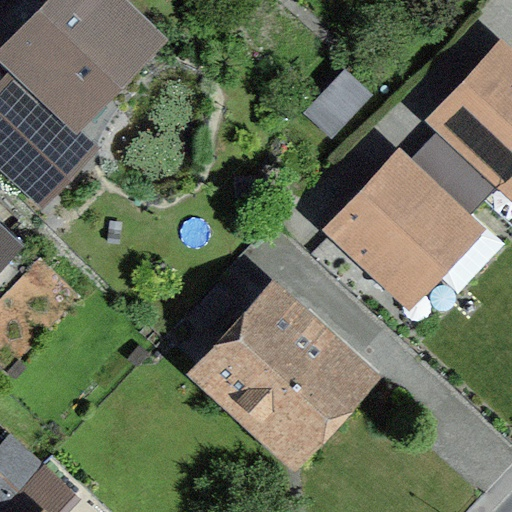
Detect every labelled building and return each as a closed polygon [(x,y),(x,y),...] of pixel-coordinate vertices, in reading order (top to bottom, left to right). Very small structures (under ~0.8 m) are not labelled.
[(61,0),(14,49),(77,109),(147,37),(108,0),(61,0)] [(511,59),(502,50),(440,116),(506,177),(511,170),(511,59)] [(346,73),(310,112),(330,131),(367,92),(346,73)] [(84,148),(12,80),(0,92),(0,151),(43,192),(84,148)] [(458,291),(504,242),(473,213),(465,221),(400,159),(338,225),(410,293),(434,268),(458,291)] [(0,300),(40,259),(16,235),(8,244),(0,235),(0,300)] [(299,443),(358,380),(269,298),(210,362),(299,443)] [(13,440),(0,453),(0,505),(39,464),(13,440)] [(57,511),(75,493),(43,463),(0,509),(0,511),(57,511)]
